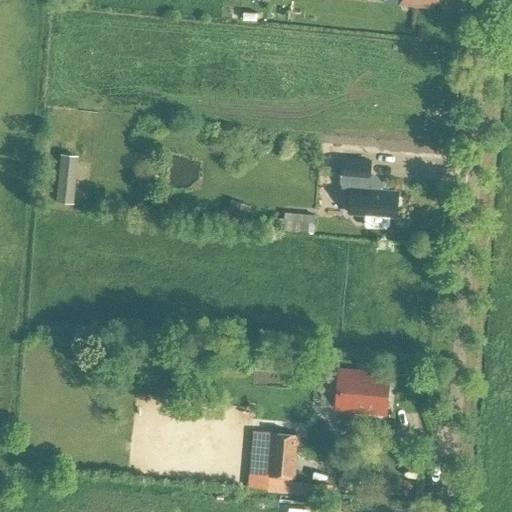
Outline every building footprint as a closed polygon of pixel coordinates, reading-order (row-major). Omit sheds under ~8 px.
[(74,204),(78,156),(60,154),(55,203),(74,204)] [(341,175),(342,175),(341,183),(344,190),(352,191),(350,213),(364,215),(363,226),(366,229),(386,230),(390,227),(390,217),(395,217),(397,192),(380,190),(381,184),(376,178),(369,177),(370,161),(342,159),(341,175)] [(231,200),(225,217),(245,224),(251,206),(231,200)] [(284,213),(284,219),(277,219),(276,230),(314,233),(315,215),(284,213)] [(390,372),(337,368),(334,411),(387,415),(390,372)] [(249,456),(247,474),(261,476),(266,476),(294,479),(297,437),(274,434),(272,458),(262,457),(249,456)]
